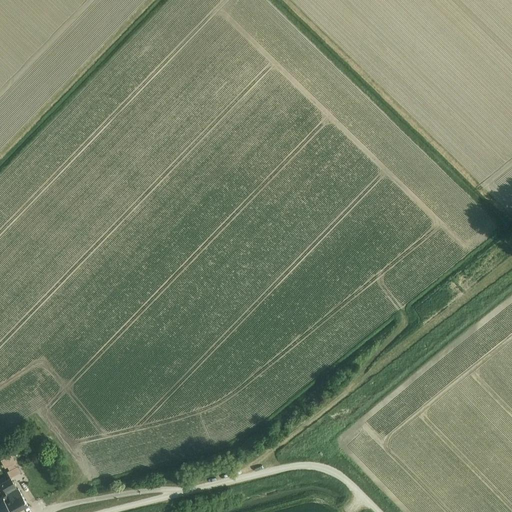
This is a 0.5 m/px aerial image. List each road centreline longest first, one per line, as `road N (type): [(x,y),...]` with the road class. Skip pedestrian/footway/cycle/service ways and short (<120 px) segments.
road 1 (track): [(511,261),(234,478)]
road 2 (unclassified): [(97,511),(302,465),(340,475),(379,511)]
